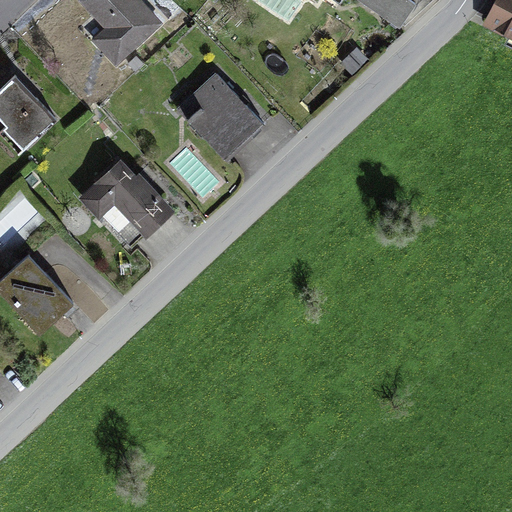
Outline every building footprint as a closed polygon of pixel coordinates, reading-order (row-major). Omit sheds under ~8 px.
[(138,0),(91,0),(81,9),(104,36),(93,45),(118,73),(165,31),(138,0)] [(353,6),(403,40),(422,15),(412,8),(416,0),(309,0),(334,19),(353,6)] [(511,0),(502,0),(486,32),(511,44),(511,0)] [(215,77),(177,114),(231,169),(269,132),(215,77)] [(19,83),(0,101),(0,126),(27,154),(58,124),(19,83)] [(125,166),(86,205),(137,255),(176,216),(125,166)] [(31,263),(0,292),(0,300),(43,346),(78,313),(31,263)]
